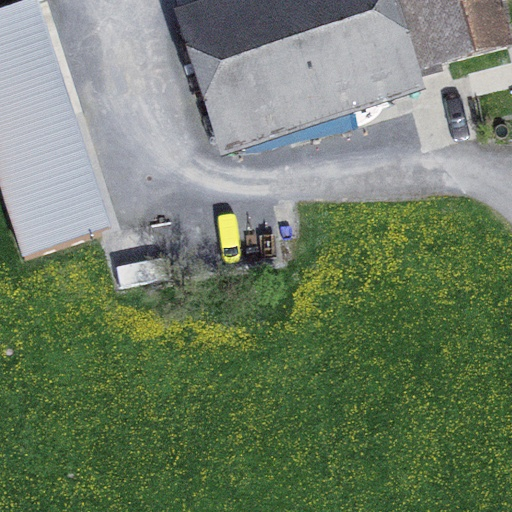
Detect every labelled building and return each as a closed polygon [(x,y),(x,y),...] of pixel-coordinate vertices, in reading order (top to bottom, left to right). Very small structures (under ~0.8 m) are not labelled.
[(264,0),(184,26),(222,142),(413,80),(411,75),(386,0),(264,0)] [(511,0),(386,0),(411,75),(508,49),(497,5),(511,1),(511,0)] [(102,238),(111,235),(38,6),(28,9),(102,238)] [(0,18),(0,183),(25,262),(102,238),(28,9),(0,18)] [(152,227),(154,243),(277,223),(274,207),(152,227)] [(161,284),(283,264),(277,223),(154,243),(161,284)]
